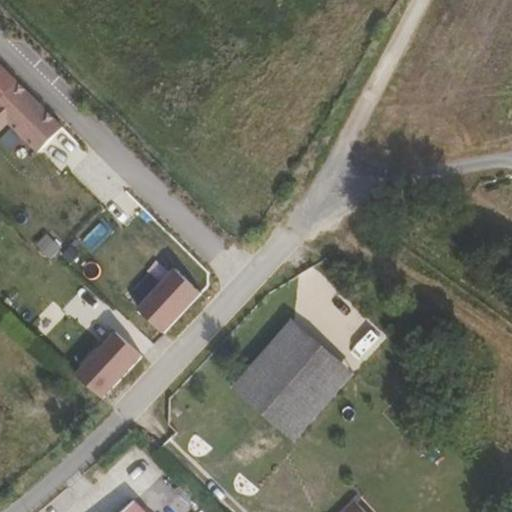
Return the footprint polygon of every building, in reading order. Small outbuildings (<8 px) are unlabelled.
[(50,0),(127,75),(150,52),(143,44),(172,15),(171,14),(184,0),(50,0)] [(182,281),(156,258),(124,292),(150,316),(182,281)] [(103,315),(71,349),(97,373),(129,338),(103,315)] [(262,491),(363,378),(303,323),(201,437),(262,491)] [(368,511),(360,503),(350,511),(368,511)]
